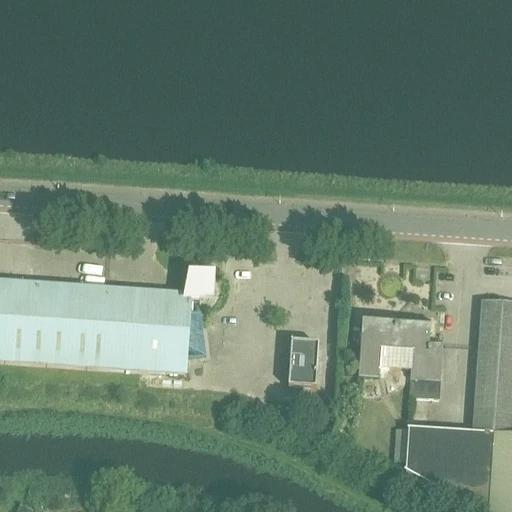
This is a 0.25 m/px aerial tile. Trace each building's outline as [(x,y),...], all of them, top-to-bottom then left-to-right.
[(191,299),(178,298),(0,285),(0,365),(186,379),(187,365),(187,360),(205,358),(201,319),(190,318),(190,312),(191,299)] [(470,511),(507,511),(511,450),(511,306),(481,305),(472,437),(408,433),(405,476),(470,511)] [(409,383),(440,386),(442,347),(429,346),(430,326),(362,321),(358,380),(379,382),(381,354),(411,356),(409,383)] [(288,391),(315,393),(318,348),(291,346),(288,391)] [(317,411),(316,427),(330,427),(331,412),(317,411)]
